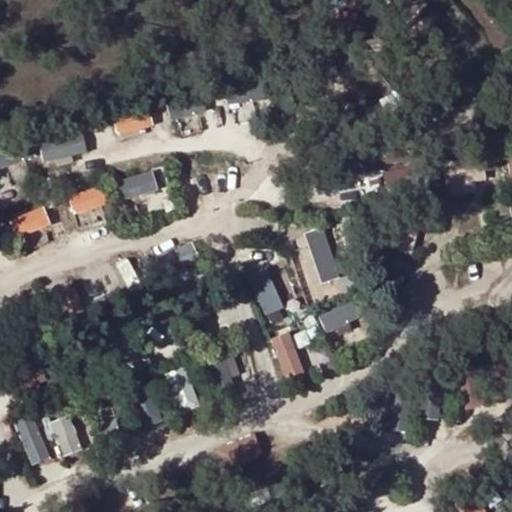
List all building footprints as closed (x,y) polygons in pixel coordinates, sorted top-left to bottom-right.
[(252,83),(229,88),(232,102),(255,97),(252,83)] [(148,112),(117,123),(122,135),(152,124),(148,112)] [(43,159),(88,154),(86,132),(41,137),(43,159)] [(0,156),(3,165),(33,155),(29,144),(0,152),(0,156)] [(155,167),(116,179),(122,200),(162,188),(155,167)] [(102,183),(69,195),(76,214),(109,202),(102,183)] [(14,234),(52,225),(47,206),(10,214),(14,234)] [(326,224),(307,230),(323,280),(342,274),(326,224)] [(169,249),(176,268),(200,260),(193,241),(169,249)] [(249,272),(267,313),(301,299),(283,257),(249,272)] [(65,310),(83,304),(76,285),(59,291),(65,310)] [(320,315),(327,331),(362,317),(355,300),(320,315)] [(294,330),(273,336),(284,375),(305,368),(294,330)] [(237,378),(236,357),(216,358),(217,379),(237,378)] [(189,367),(173,370),(180,409),(196,406),(189,367)] [(131,391),(147,425),(165,417),(149,382),(131,391)] [(421,384),(421,416),(442,416),(442,384),(421,384)] [(408,431),(409,385),(388,385),(388,431),(408,431)] [(35,411),(14,419),(34,464),(54,455),(35,411)] [(84,448),(75,414),(54,420),(63,453),(84,448)] [(230,461),(263,454),(259,432),(225,440),(230,461)] [(461,511),(489,511),(477,497),(461,511)] [(55,511),(85,511),(88,510),(82,498),(55,511)] [(329,511),(353,511),(348,502),(329,511)]
